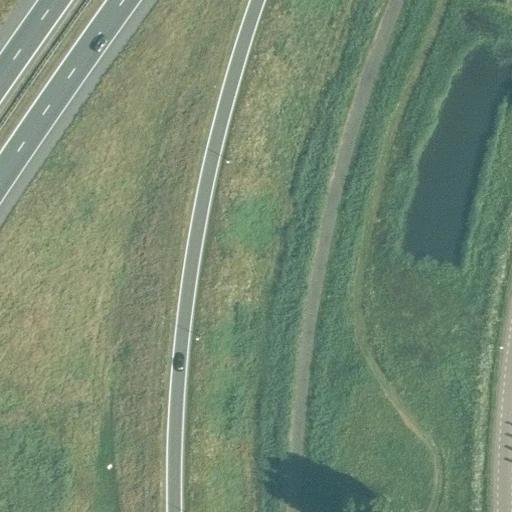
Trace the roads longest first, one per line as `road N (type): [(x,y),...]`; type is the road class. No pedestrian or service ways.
road 1 (unclassified): [(304,511),(303,392),(316,289),(409,0)]
road 2 (motorway): [(173,511),(189,269),(210,158),(256,0)]
road 3 (motorway): [(0,178),(123,0)]
road 4 (unclassified): [(504,511),(511,380)]
